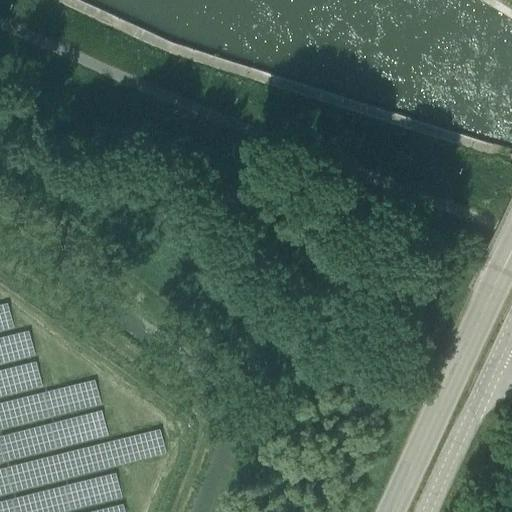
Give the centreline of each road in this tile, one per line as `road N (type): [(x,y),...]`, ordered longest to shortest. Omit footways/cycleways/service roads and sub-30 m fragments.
road 1 (tertiary): [(390,511),(511,247)]
road 2 (unclassified): [(425,511),(491,366)]
